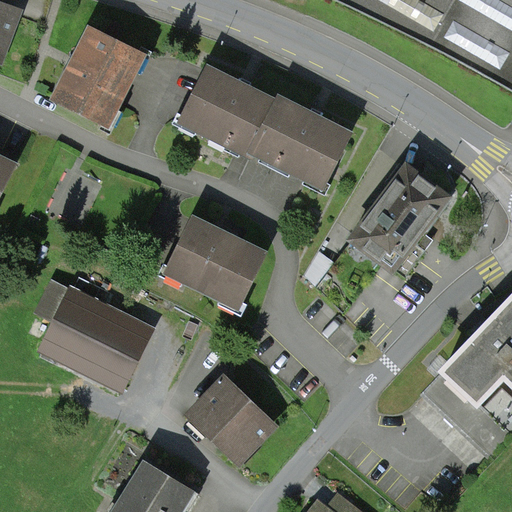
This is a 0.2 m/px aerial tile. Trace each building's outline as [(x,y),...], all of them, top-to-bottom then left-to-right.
[(511,0),(329,0),(391,27),(511,93),(511,0)] [(0,53),(15,15),(0,9),(0,53)] [(142,55),(90,30),(72,65),(56,98),(108,124),(142,55)] [(208,69),(182,121),(251,155),(253,151),(277,104),(247,89),(208,69)] [(277,104),(253,151),(323,186),(348,134),(312,116),(279,100),(277,104)] [(0,190),(13,165),(0,158),(0,190)] [(380,204),(353,240),(405,278),(430,245),(432,241),(421,232),(446,198),(400,165),(385,183),(392,187),(380,204)] [(194,220),(168,272),(237,306),(263,253),(229,237),(194,220)] [(72,292),(46,343),(125,382),(151,331),(72,292)] [(471,343),(444,371),(477,403),(504,376),(511,383),(511,300),(495,318),(493,316),(482,328),(469,341),(471,343)] [(477,403),(444,371),(423,393),(490,457),(511,435),(477,403)] [(224,383),(191,414),(216,438),(240,461),(272,427),(224,383)] [(180,511),(192,494),(149,467),(134,491),(131,490),(128,488),(120,501),(121,502),(114,511),(180,511)] [(327,511),(318,505),(313,511),(357,511),(346,503),(338,511),(327,511)]
